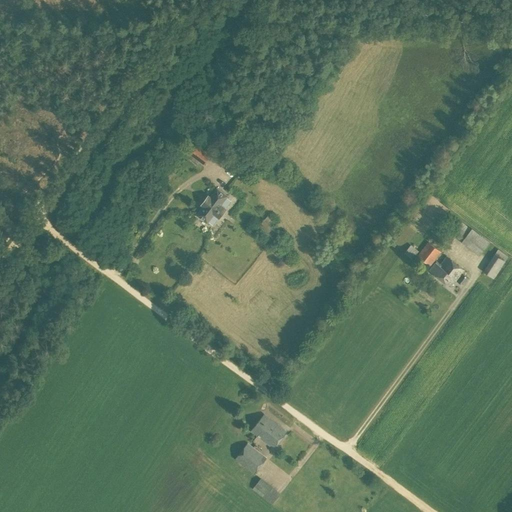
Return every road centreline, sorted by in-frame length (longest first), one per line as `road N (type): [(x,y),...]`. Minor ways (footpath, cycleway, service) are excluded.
road 1 (track): [(58,237),(431,511)]
road 2 (track): [(32,217),(207,0)]
